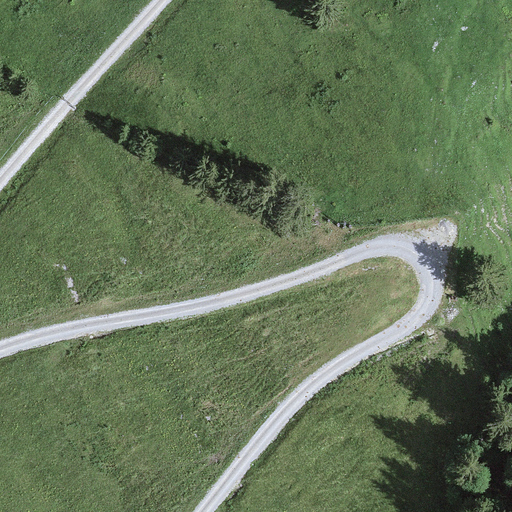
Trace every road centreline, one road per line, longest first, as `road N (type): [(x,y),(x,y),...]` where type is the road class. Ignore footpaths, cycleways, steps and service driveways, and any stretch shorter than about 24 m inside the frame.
road 1 (track): [(205,511),(297,398),(416,317),(435,281),(421,253),(373,251),(230,301),(0,349)]
road 2 (track): [(0,186),(169,0)]
